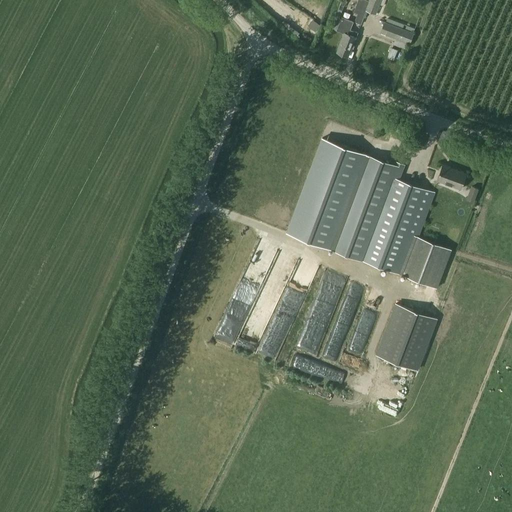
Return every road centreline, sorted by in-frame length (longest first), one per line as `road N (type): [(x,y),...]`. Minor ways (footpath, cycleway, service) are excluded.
road 1 (unclassified): [(70,511),(264,32)]
road 2 (unclassified): [(511,140),(405,106),(264,32)]
